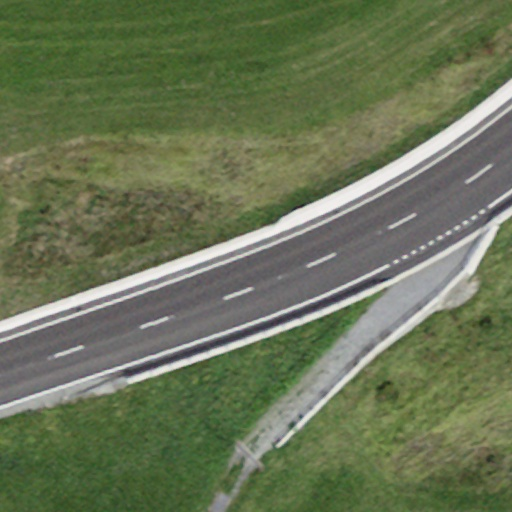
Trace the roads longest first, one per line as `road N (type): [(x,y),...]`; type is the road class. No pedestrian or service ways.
road 1 (secondary): [(511,136),(399,212),(307,259),(0,370)]
road 2 (track): [(211,511),(292,398),(443,253),(449,231),(437,188)]
